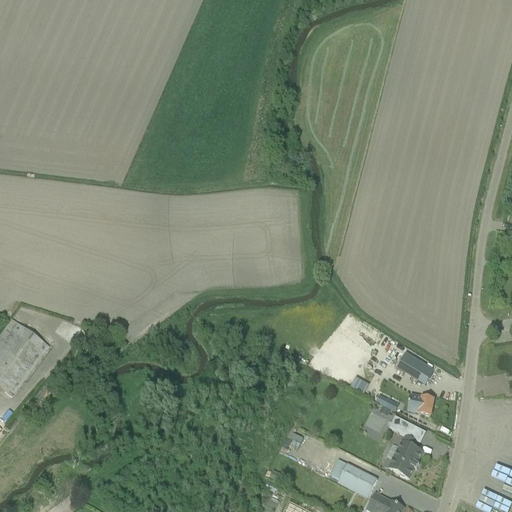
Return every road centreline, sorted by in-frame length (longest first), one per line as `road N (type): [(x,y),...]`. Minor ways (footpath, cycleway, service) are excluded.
road 1 (unclassified): [(474,329),(483,233),(511,116)]
road 2 (unclassified): [(441,511),(458,457),(474,329)]
